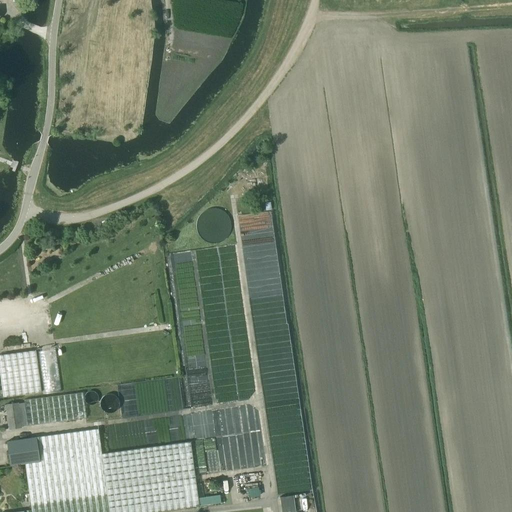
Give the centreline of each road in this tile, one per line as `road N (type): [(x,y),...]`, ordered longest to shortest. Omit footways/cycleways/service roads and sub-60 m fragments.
road 1 (track): [(394,42),(460,511)]
road 2 (track): [(279,511),(239,243)]
road 3 (track): [(273,467),(222,475),(195,260)]
road 4 (track): [(0,437),(263,400)]
road 5 (unclassified): [(0,248),(24,211),(45,133),(58,0)]
road 6 (track): [(309,17),(511,8)]
